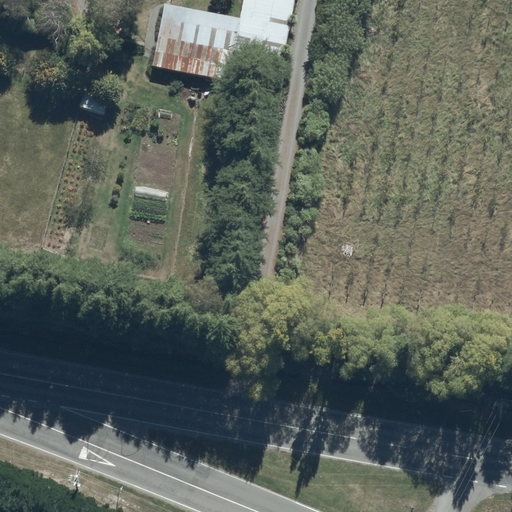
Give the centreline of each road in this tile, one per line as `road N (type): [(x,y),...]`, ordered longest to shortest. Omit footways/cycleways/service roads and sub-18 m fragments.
road 1 (secondary): [(498,463),(0,373)]
road 2 (tertiary): [(0,407),(256,511)]
